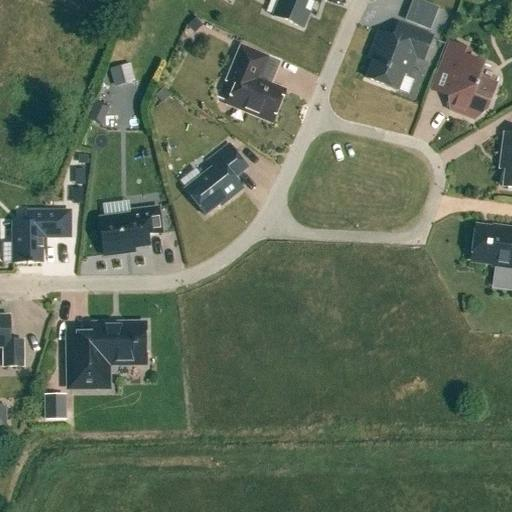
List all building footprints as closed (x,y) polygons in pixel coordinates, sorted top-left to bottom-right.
[(279,0),(272,19),(302,31),(313,4),(318,6),(318,7),(319,7),(321,0),(279,0)] [(446,0),(437,25),(449,30),(460,0),(446,0)] [(372,52),(377,53),(366,81),(396,92),(402,76),(407,78),(414,59),(423,62),(431,39),(398,27),(393,40),(379,34),(372,52)] [(479,79),(484,66),(467,60),(470,52),(449,44),(438,73),(451,78),(445,96),(448,97),(450,112),(474,122),(486,112),(496,86),(479,79)] [(238,80),(228,104),(245,112),(247,116),(256,120),(260,118),(273,123),(286,92),(268,85),(271,79),(261,75),(268,59),(240,48),(228,76),(238,80)] [(129,64),(109,70),(114,87),(134,81),(129,64)] [(95,102),(87,120),(100,126),(108,107),(95,102)] [(511,136),(503,136),(500,157),(506,158),(502,189),(511,189),(511,136)] [(185,192),(205,218),(226,201),(227,203),(242,191),(234,181),(247,170),(229,147),(207,164),(214,172),(187,193),(186,191),(185,192)] [(132,214),(133,217),(99,222),(104,258),(124,255),(124,251),(149,248),(148,238),(161,236),(158,210),(132,214)] [(42,240),(56,240),(70,240),(70,214),(27,214),(27,226),(12,226),(12,245),(4,245),(4,264),(3,264),(3,265),(42,265),(42,240)] [(511,230),(502,229),(501,233),(475,229),(471,261),(492,264),(492,268),(511,271),(511,230)] [(10,318),(0,317),(0,349),(3,350),(3,369),(23,369),(23,343),(10,343),(10,318)] [(128,363),(128,359),(146,359),(146,328),(141,328),(139,325),(131,326),(129,328),(121,328),(120,329),(113,329),(110,327),(92,327),(93,340),(69,341),(69,378),(72,378),(72,390),(70,390),(70,392),(108,391),(108,381),(105,378),(108,374),(108,367),(125,367),(128,363)] [(45,399),(45,423),(65,423),(65,399),(45,399)]
